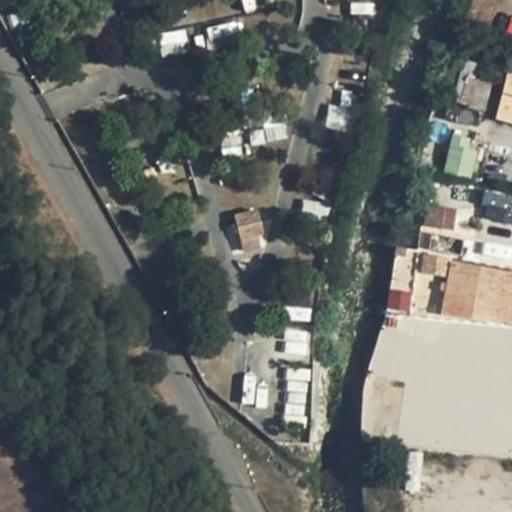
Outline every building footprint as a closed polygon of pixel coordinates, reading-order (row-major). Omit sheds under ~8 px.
[(511,71),(507,71),(495,118),(511,121),(511,71)] [(452,133),(443,171),(471,178),(480,140),(452,133)] [(511,196),(484,190),(480,205),(511,212),(511,196)] [(511,224),(511,212),(480,205),(478,218),(511,224)] [(428,207),(425,227),(450,229),(452,209),(428,207)] [(236,235),(239,248),(258,245),(256,231),(236,235)] [(428,250),(431,233),(419,231),(417,248),(428,250)] [(463,256),(465,240),(431,233),(428,250),(463,256)] [(482,243),(465,240),(463,256),(480,259),(482,243)] [(259,254),(258,245),(239,248),(240,256),(259,254)] [(436,276),(439,256),(423,254),(420,274),(436,276)] [(447,257),(439,256),(436,276),(445,277),(447,257)] [(440,315),(485,322),(486,320),(501,322),(510,273),(450,261),(440,315)] [(511,272),(510,273),(501,322),(511,324),(511,272)]
